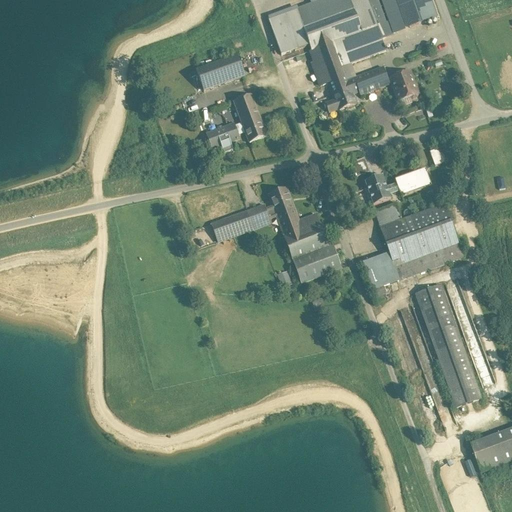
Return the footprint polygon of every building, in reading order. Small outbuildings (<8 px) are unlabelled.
[(366,0),(327,0),(269,22),(281,56),(309,46),(311,52),(316,50),(323,69),(328,83),(334,81),(339,93),(350,90),(347,81),(342,68),(386,52),(366,0)] [(437,18),(430,0),(398,0),(409,28),(437,18)] [(437,20),(425,24),(427,30),(439,26),(437,20)] [(323,69),(316,50),(311,52),(318,71),(323,69)] [(237,56),(196,71),(203,92),(245,77),(237,56)] [(383,70),(355,80),(359,91),(358,91),(360,96),(379,89),(378,87),(389,83),(383,70)] [(414,74),(391,83),(393,88),(400,108),(423,99),(414,74)] [(350,90),(339,93),(334,81),(328,83),(334,102),(326,105),(329,114),(338,111),(338,112),(356,105),(352,94),(358,91),(359,91),(355,80),(349,82),(347,81),(350,90)] [(251,96),(234,102),(242,125),(259,118),(251,96)] [(259,118),(242,125),(245,133),(249,144),(266,138),(259,118)] [(234,125),(206,135),(212,150),(239,140),(238,135),(234,127),(234,125)] [(242,125),(234,127),(238,135),(245,133),(242,125)] [(443,148),(430,153),(435,167),(448,162),(443,148)] [(218,153),(214,154),(219,169),(223,168),(218,153)] [(364,159),(350,164),(355,179),(369,173),(364,159)] [(425,170),(395,181),(399,192),(401,197),(431,187),(425,170)] [(382,177),(365,183),(373,206),(391,200),(389,196),(399,192),(396,184),(386,188),(382,177)] [(286,190),(269,196),(273,208),(266,210),(270,220),(276,217),(285,239),(319,226),(316,216),(299,223),(286,190)] [(395,205),(375,212),(380,226),(379,226),(380,229),(401,221),(395,205)] [(401,221),(380,229),(389,254),(399,282),(465,258),(459,243),(459,244),(445,205),(401,221)] [(265,206),(247,213),(252,228),(270,221),(266,210),(265,206)] [(247,213),(212,225),(218,243),(253,231),(252,228),(247,213)] [(319,226),(285,239),(293,261),(327,248),(319,226)] [(327,248),(293,261),(302,285),(341,270),(332,246),(327,248)] [(389,254),(371,261),(381,288),(399,282),(389,254)] [(281,287),(291,284),(287,272),(277,275),(281,287)] [(511,391),(470,276),(445,285),(488,404),(511,394),(511,391)] [(481,400),(441,287),(416,296),(456,409),(481,400)] [(459,433),(409,298),(384,307),(435,445),(459,433)] [(511,430),(470,446),(481,474),(511,462),(511,430)]
